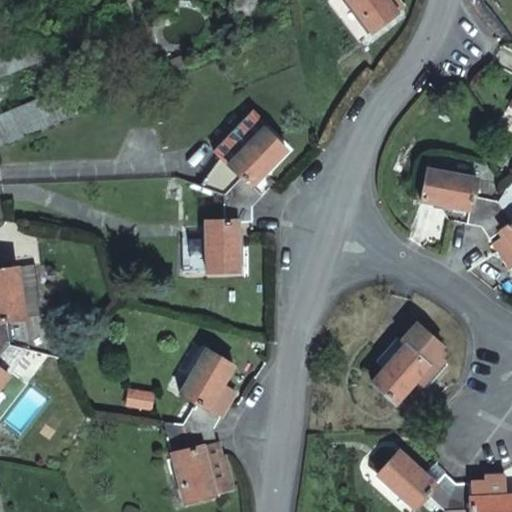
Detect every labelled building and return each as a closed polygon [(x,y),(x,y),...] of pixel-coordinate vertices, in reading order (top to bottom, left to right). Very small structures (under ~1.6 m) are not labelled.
[(382,0),(344,0),(369,33),(392,14),(382,0)] [(10,3),(0,2),(0,20),(9,20),(10,3)] [(0,146),(65,120),(56,94),(0,115),(0,146)] [(206,188),(220,193),(251,205),(260,196),(249,185),(283,152),(262,130),(266,126),(251,112),(210,150),(227,165),(206,188)] [(479,225),(495,199),(470,194),(474,177),(425,168),(419,198),(466,209),(463,222),(479,225)] [(491,243),(494,248),(510,269),(511,267),(511,185),(508,179),(495,199),(479,225),(487,238),(499,229),(503,234),(491,243)] [(251,205),(220,193),(219,220),(202,220),(203,270),(237,269),(236,220),(252,219),(251,205)] [(6,319),(10,346),(24,349),(46,353),(31,265),(13,268),(21,317),(6,319)] [(0,343),(10,346),(6,319),(21,317),(13,268),(0,269),(0,343)] [(441,345),(414,321),(397,341),(401,344),(368,382),(393,403),(414,377),(426,387),(447,363),(438,355),(442,351),(438,348),(441,345)] [(0,343),(0,385),(24,349),(10,346),(0,343)] [(183,423),(211,427),(227,403),(215,396),(221,386),(232,366),(205,352),(180,397),(194,404),(183,423)] [(234,393),(221,386),(215,396),(227,403),(234,393)] [(150,392),(124,390),(123,405),(149,407),(150,392)] [(231,483),(225,455),(221,456),(209,429),(211,427),(183,423),(163,419),(181,505),(213,498),(211,487),(231,483)] [(425,492),(443,508),(453,481),(446,474),(431,460),(422,472),(397,449),(377,472),(413,505),(425,492)] [(502,474),(482,475),(482,480),(480,480),(453,481),(443,508),(441,511),(511,511),(511,493),(503,493),(502,474)] [(233,493),(231,483),(211,487),(213,498),(233,493)]
